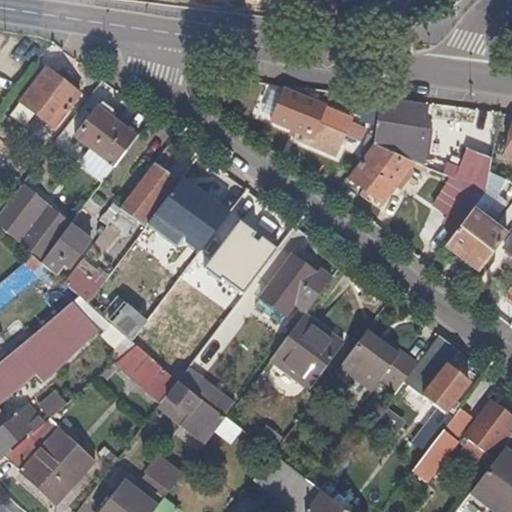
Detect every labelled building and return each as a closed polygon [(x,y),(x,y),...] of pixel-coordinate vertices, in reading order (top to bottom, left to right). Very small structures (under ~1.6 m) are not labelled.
[(246,0),(245,7),(294,14),(295,0),(246,0)] [(31,90),(47,69),(39,63),(22,83),(31,90)] [(55,129),(81,95),(47,69),(31,90),(21,103),(55,129)] [(351,126),(353,120),(286,93),(272,122),(296,133),(293,140),(335,160),(346,136),(361,141),(365,131),(351,126)] [(429,169),(435,132),(434,130),(428,129),(431,112),(430,111),(429,109),(383,102),(376,148),(415,164),(429,169)] [(137,139),(107,117),(112,110),(103,104),(76,138),(115,168),(137,139)] [(383,205),(415,164),(376,148),(360,169),(351,180),(383,205)] [(490,174),(492,160),(468,151),(466,151),(466,153),(459,169),(455,180),(485,194),(486,191),(487,188),(488,183),(490,174)] [(455,180),(459,169),(447,165),(443,175),(455,180)] [(147,221),(176,182),(154,166),(125,205),(135,212),(147,221)] [(229,216),(181,182),(153,220),(201,253),(229,216)] [(485,211),(496,196),(491,193),(492,185),(488,183),(487,188),(486,191),(485,194),(483,198),(473,212),(478,216),(482,211),(485,211)] [(72,225),(21,187),(12,199),(63,236),(70,227),(72,225)] [(63,236),(12,199),(0,213),(0,227),(27,251),(29,253),(30,251),(44,261),(61,238),(63,236)] [(479,272),(505,236),(478,216),(473,212),(447,246),(479,272)] [(252,276),(275,245),(258,233),(265,225),(251,214),(221,253),(226,256),(252,276)] [(73,247),(81,235),(70,227),(63,236),(61,238),(73,247)] [(82,254),(91,242),(81,235),(73,247),(82,254)] [(82,254),(73,247),(61,238),(44,261),(42,264),(56,277),(65,265),(70,269),(82,254)] [(42,264),(29,253),(27,251),(20,259),(35,272),(42,264)] [(220,265),(226,256),(221,253),(219,251),(212,260),(220,265)] [(306,313),(330,280),(319,272),(316,276),(291,258),(280,273),(275,270),(269,279),(288,293),(298,300),(294,305),(306,313)] [(103,284),(80,262),(67,279),(64,284),(79,297),(87,304),(103,284)] [(67,279),(62,275),(59,279),(64,284),(67,279)] [(108,306),(117,295),(107,286),(103,284),(87,304),(96,312),(103,303),(108,306)] [(142,330),(149,320),(138,312),(117,295),(108,306),(103,303),(96,312),(125,338),(132,344),(142,330)] [(87,304),(79,297),(73,302),(86,316),(100,330),(120,344),(125,338),(96,312),(87,304)] [(43,382),(70,357),(100,330),(86,316),(73,302),(56,317),(19,349),(0,364),(0,403),(35,374),(43,382)] [(310,388),(344,343),(332,334),(318,323),(306,313),(270,360),(308,389),(310,388)] [(164,350),(163,349),(142,330),(132,344),(135,346),(155,364),(164,353),(164,350)] [(419,363),(384,338),(381,342),(368,332),(341,367),(345,370),(373,391),(382,380),(398,392),(403,384),(419,363)] [(423,398),(446,369),(448,369),(460,352),(439,337),(425,356),(419,363),(403,384),(423,398)] [(155,364),(135,346),(116,363),(145,391),(160,406),(166,399),(177,384),(155,364)] [(186,372),(164,353),(155,364),(177,384),(183,377),(186,372)] [(444,413),(463,389),(467,385),(467,383),(450,371),(448,369),(446,369),(423,398),(439,410),(444,413)] [(197,389),(197,387),(183,377),(177,384),(192,395),(197,389)] [(216,415),(177,384),(166,399),(205,430),(216,415)] [(211,408),(218,397),(205,388),(204,389),(197,399),(211,408)] [(52,418),(67,404),(57,393),(41,406),(52,418)] [(479,469),(511,424),(511,417),(508,415),(499,408),(491,402),(464,438),(468,441),(458,453),(479,469)] [(511,410),(503,403),(499,408),(508,415),(511,410)] [(9,448),(27,432),(31,436),(44,424),(27,407),(0,429),(0,461),(5,458),(11,452),(9,448)] [(442,431),(452,419),(444,413),(439,410),(426,428),(438,437),(442,431)] [(454,440),(469,418),(459,410),(452,419),(442,431),(454,440)] [(96,464),(49,420),(44,424),(31,436),(11,452),(5,458),(56,506),(96,464)] [(446,455),(456,441),(454,440),(442,431),(438,437),(432,445),(442,452),(446,455)] [(426,477),(442,452),(432,445),(414,469),(426,477)] [(492,511),(511,511),(511,457),(503,451),(470,495),(492,511)] [(321,492),(292,470),(273,456),(267,464),(256,479),(255,480),(274,493),(299,511),(305,511),(309,509),(321,492)] [(183,474),(165,460),(158,470),(170,479),(176,484),(183,474)] [(322,491),(332,478),(318,468),(309,481),(322,491)] [(172,488),(176,484),(170,479),(167,484),(168,485),(172,488)] [(136,498),(122,488),(119,491),(135,502),(136,498)] [(148,511),(142,507),(135,502),(119,491),(103,511),(148,511)] [(313,511),(325,496),(322,493),(321,492),(309,509),(313,511)] [(346,511),(325,496),(313,511),(312,511),(346,511)] [(145,501),(138,497),(136,498),(135,502),(142,507),(145,501)]
